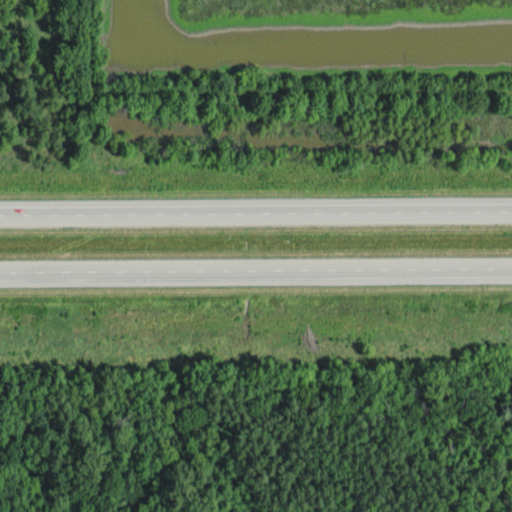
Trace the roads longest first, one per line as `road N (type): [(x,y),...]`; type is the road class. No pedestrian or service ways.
road 1 (trunk): [(511,215),(0,219)]
road 2 (trunk): [(0,273),(511,270)]
